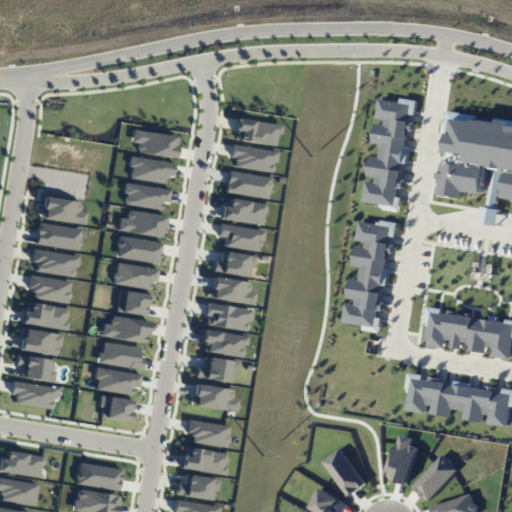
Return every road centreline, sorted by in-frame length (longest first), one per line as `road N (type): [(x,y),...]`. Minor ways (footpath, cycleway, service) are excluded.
road 1 (residential): [(27,83),(286,50),(392,49),(511,71)]
road 2 (residential): [(199,60),(204,130),(143,511)]
road 3 (residential): [(511,49),(371,27),(255,31),(153,48)]
road 4 (residential): [(0,275),(28,70)]
road 5 (residential): [(0,421),(150,446)]
road 6 (residential): [(153,48),(28,70)]
